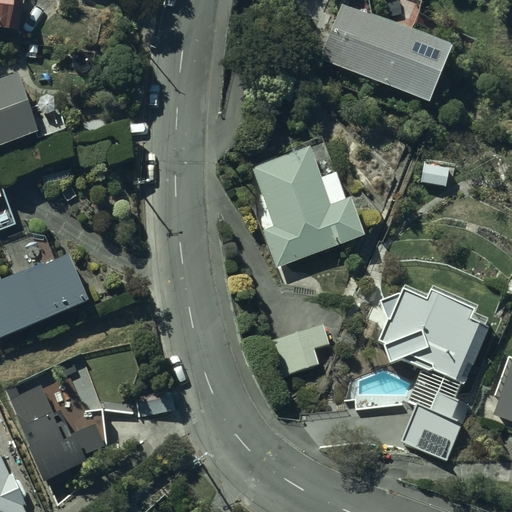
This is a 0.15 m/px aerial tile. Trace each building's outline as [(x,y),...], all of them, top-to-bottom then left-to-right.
[(0,0),(0,36),(9,38),(16,0),(0,0)] [(450,62),(341,12),(320,63),(427,113),(450,62)] [(0,151),(38,140),(20,82),(0,87),(0,151)] [(318,188),(307,155),(252,173),(272,231),(263,234),(276,271),(361,242),(349,206),(344,208),(335,182),(318,188)] [(454,168),(424,163),(421,187),(445,190),(446,182),(452,183),(454,168)] [(2,288),(0,283),(0,345),(88,308),(70,263),(2,288)] [(427,302),(404,293),(398,309),(378,315),(385,334),(378,351),(385,354),(382,356),(388,371),(402,367),(421,375),(408,406),(416,410),(400,448),(445,464),(467,410),(453,405),(459,390),(463,392),(488,330),(473,323),(477,314),(430,295),(427,302)] [(327,350),(321,330),(271,346),(281,379),(317,368),(313,355),(327,350)] [(511,369),(511,371),(493,419),(511,425),(511,369)] [(73,446),(64,449),(42,389),(9,401),(21,433),(29,430),(36,450),(29,452),(42,488),(87,471),(84,462),(107,454),(98,430),(71,441),(73,446)] [(10,486),(0,462),(0,511),(20,511),(21,511),(25,509),(15,484),(10,486)]
